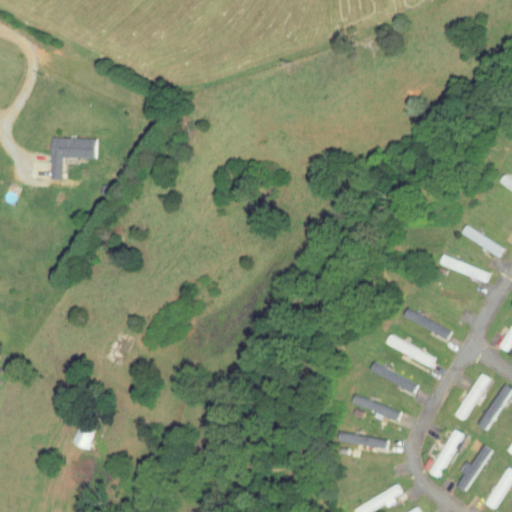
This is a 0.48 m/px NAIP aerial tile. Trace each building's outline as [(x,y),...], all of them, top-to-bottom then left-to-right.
[(55,173),(55,151),(89,152),(89,133),(44,131),(43,173),(55,173)] [(426,351),(382,330),(377,339),(422,360),(426,351)] [(406,385),(409,376),(366,358),(363,367),(406,385)] [(481,372),(472,367),(446,409),(455,414),(481,372)] [(502,381),(491,375),(470,420),(481,425),(502,381)] [(393,407),(348,387),(344,396),(389,416),(393,407)] [(87,419),(69,415),(64,438),(82,442),(87,419)] [(426,456),(419,452),(413,461),(429,471),(454,428),(446,423),(426,456)] [(511,443),(511,425),(500,445),(508,450),(511,443)] [(334,435),(379,443),(380,434),(335,426),(334,435)] [(463,458),(458,456),(445,479),(457,485),(481,443),(474,438),(463,458)] [(478,498),(487,502),(505,464),(497,460),(478,498)] [(344,502),(349,511),(375,496),(377,500),(387,494),(384,491),(393,486),(388,477),(344,502)] [(389,511),(409,511),(415,509),(409,500),(389,511)]
